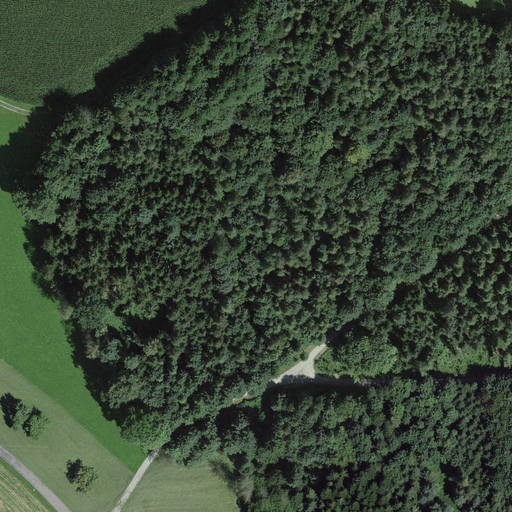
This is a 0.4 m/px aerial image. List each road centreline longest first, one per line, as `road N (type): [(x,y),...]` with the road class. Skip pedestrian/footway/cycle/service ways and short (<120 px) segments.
road 1 (track): [(511,212),(469,155),(415,122),(227,123)]
road 2 (track): [(0,102),(32,114),(60,109),(236,0)]
road 3 (track): [(511,214),(326,334),(301,373)]
road 4 (track): [(301,373),(184,424),(115,511)]
road 5 (track): [(511,380),(301,373)]
